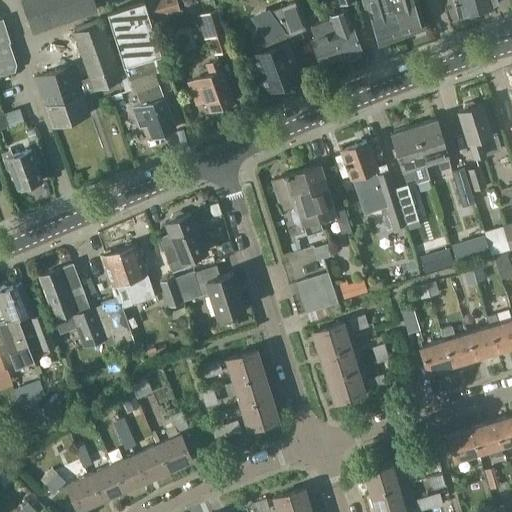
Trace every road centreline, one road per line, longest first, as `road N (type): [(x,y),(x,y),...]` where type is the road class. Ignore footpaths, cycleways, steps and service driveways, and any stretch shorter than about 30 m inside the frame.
road 1 (residential): [(315,446),(219,157)]
road 2 (residential): [(219,157),(453,63)]
road 3 (residential): [(0,251),(219,157)]
road 4 (residential): [(511,387),(315,446)]
road 5 (residential): [(315,446),(149,511)]
